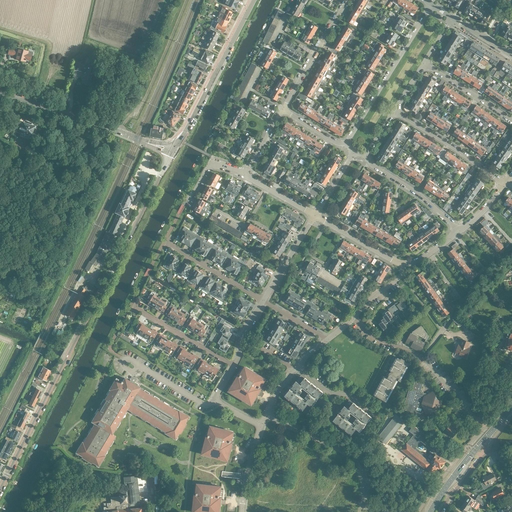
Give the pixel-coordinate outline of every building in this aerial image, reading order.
[(224,0),(223,2),(236,8),(239,1),(236,0),(224,0)] [(305,4),(298,0),(297,2),(295,1),(293,5),(293,6),(301,10),(305,4)] [(360,0),(357,5),(363,10),(365,7),(370,10),(372,8),(371,7),(360,0)] [(467,13),(468,14),(473,6),(470,5),(471,2),(471,0),(469,0),(463,11),(464,12),(464,13),(466,14),(467,13)] [(404,7),(409,10),(413,4),(408,1),(404,7)] [(413,4),(409,10),(415,14),(419,8),(413,4)] [(357,5),(353,10),(363,16),(364,17),(366,15),(363,14),(365,11),(363,10),(357,5)] [(223,6),(220,13),(231,18),(234,12),(228,9),(223,6)] [(298,16),(301,10),(293,6),(289,12),(291,13),(290,13),(288,12),(287,14),(292,17),(293,15),(296,17),(297,16),(298,16)] [(473,17),(474,17),(478,10),(473,6),(468,14),(470,15),(470,16),(472,17),(473,17)] [(478,10),(474,17),(474,18),(476,19),(477,19),(479,20),(479,21),(483,13),(485,11),(479,8),(478,10)] [(353,10),(350,15),(359,21),(363,16),(353,10)] [(483,13),(479,21),(480,21),(480,22),(482,23),(483,23),(484,24),(490,15),(491,15),(492,13),(489,11),(487,15),(483,13)] [(217,17),(229,23),(230,21),(231,18),(220,13),(219,15),(218,17),(217,17)] [(359,21),(350,15),(347,21),(354,25),(356,22),(361,25),(362,23),(359,21)] [(393,18),(392,20),(394,21),(404,27),(405,25),(406,26),(408,23),(407,22),(404,20),(405,19),(399,15),(396,20),(393,18)] [(226,29),(227,27),(227,26),(229,23),(217,17),(216,21),(219,23),(218,25),(217,27),(212,25),(210,29),(211,29),(214,30),(213,30),(219,33),(220,31),(224,33),(226,29)] [(394,21),(390,26),(400,33),(401,32),(402,33),(403,30),(402,29),(404,27),(394,21)] [(308,29),(315,33),(318,28),(312,24),(308,29)] [(303,26),(302,28),(306,31),(304,34),(312,38),(315,33),(308,29),(306,28),(304,27),(303,26)] [(507,26),(501,35),(503,36),(503,37),(505,38),(505,37),(507,38),(511,30),(508,28),(509,27),(507,26)] [(346,27),(343,32),(354,39),(355,37),(350,33),(352,30),(346,27)] [(209,33),(208,35),(210,36),(218,40),(221,34),(219,33),(213,30),(214,30),(211,29),(209,33)] [(384,33),(386,35),(395,41),(396,39),(397,39),(399,36),(398,36),(399,35),(392,31),(390,34),(385,31),(384,33)] [(453,37),(467,46),(469,43),(471,40),(456,31),(455,34),(453,37)] [(306,42),(309,44),(312,38),(304,34),(301,32),(297,39),(302,42),(303,40),(305,42),(306,42)] [(343,32),(339,37),(348,42),(350,39),(352,40),(354,39),(343,32)] [(383,40),(385,42),(392,46),(393,46),(395,43),(394,43),(395,41),(386,35),(383,40)] [(210,36),(208,42),(215,45),(218,40),(210,36)] [(339,37),(336,42),(343,46),(345,47),(348,42),(339,37)] [(462,49),(464,51),(467,46),(453,37),(449,42),(457,47),(459,43),(464,46),(462,49)] [(470,61),(480,46),(475,43),(474,42),(473,42),(471,40),(469,43),(467,46),(464,51),(461,56),(470,61)] [(212,51),(215,45),(208,42),(205,47),(212,51)] [(280,50),(286,53),(292,44),(289,42),(287,43),(285,42),(284,43),(280,50)] [(341,51),(343,46),(336,42),(333,47),(339,51),(339,50),(341,51)] [(377,42),(373,49),(374,49),(376,50),(383,55),(386,50),(384,48),(385,47),(377,42)] [(454,52),(457,47),(449,42),(446,48),(459,56),(460,55),(454,52)] [(292,44),(286,53),(292,57),(296,50),(292,48),(293,45),(292,44)] [(477,65),(486,50),(486,49),(480,46),(470,61),(477,65)] [(28,51),(18,48),(15,59),(25,62),(26,60),(27,60),(30,61),(32,55),(33,52),(28,51)] [(194,50),(211,59),(213,54),(206,51),(204,53),(195,48),(194,50)] [(445,49),(442,53),(450,58),(453,54),(455,55),(453,57),(457,59),(458,57),(459,56),(446,48),(445,49)] [(264,49),(262,51),(263,52),(274,58),(277,53),(271,49),(269,52),(264,49)] [(194,50),(192,53),(202,58),(201,60),(208,64),(211,59),(194,50)] [(296,50),(292,57),(299,60),(302,54),(298,51),(296,50)] [(376,50),(372,55),(373,56),(380,60),(383,55),(376,50)] [(486,50),(477,65),(481,68),(484,70),(489,62),(494,54),(493,54),(490,52),(486,50)] [(329,51),(326,57),(332,60),(335,61),(334,63),(336,65),(337,63),(335,61),(336,59),(335,58),(336,55),(329,51)] [(263,52),(261,57),(262,58),(264,59),(271,63),(274,58),(263,52)] [(449,59),(450,58),(442,53),(439,59),(441,60),(440,61),(445,64),(447,62),(451,64),(449,67),(451,68),(455,62),(449,59)] [(196,65),(206,70),(208,65),(198,60),(186,54),(185,57),(197,63),(196,65)] [(348,57),(347,59),(352,62),(353,60),(354,60),(356,55),(354,54),(351,59),(348,57)] [(497,56),(494,54),(489,62),(495,66),(500,58),(497,56)] [(365,57),(368,59),(369,60),(377,65),(380,60),(373,56),(371,59),(366,56),(365,57)] [(323,62),(329,66),(331,66),(334,61),(332,60),(326,57),(323,62)] [(271,63),(264,59),(261,64),(262,65),(268,68),(271,63)] [(369,60),(366,66),(367,66),(373,70),(377,65),(369,60)] [(508,74),(511,67),(511,63),(508,61),(507,62),(506,62),(501,69),(502,70),(500,73),(497,71),(494,77),(497,78),(499,75),(505,79),(508,74)] [(323,62),(320,67),(332,74),(333,72),(328,69),(329,66),(323,62)] [(79,63),(77,70),(84,72),(82,78),(93,82),(97,69),(79,63)] [(191,74),(202,79),(204,73),(195,68),(195,67),(189,64),(188,66),(194,69),(191,74)] [(467,67),(466,66),(463,69),(459,76),(464,80),(468,74),(469,72),(466,70),(467,67)] [(320,67),(317,72),(323,76),(324,76),(326,77),(326,76),(327,77),(329,74),(331,75),(332,74),(320,67)] [(459,76),(463,69),(461,68),(460,69),(458,67),(454,73),(459,76)] [(364,75),(371,80),(374,75),(368,70),(367,70),(364,75)] [(468,74),(464,80),(469,83),(476,71),(474,70),(471,75),(468,74)] [(478,73),(476,71),(469,83),(474,86),(478,80),(475,78),(478,73)] [(317,72),(314,78),(326,84),(327,82),(322,79),(323,76),(317,72)] [(202,79),(191,74),(189,79),(191,80),(199,84),(202,79)] [(371,80),(364,75),(363,74),(362,74),(362,75),(361,75),(360,77),(359,79),(368,85),(371,80)] [(280,81),(286,85),(287,83),(288,83),(289,80),(283,76),(280,81)] [(426,82),(425,83),(432,87),(435,82),(437,79),(432,77),(431,79),(429,77),(427,79),(426,79),(425,82),(426,82)] [(277,80),(275,78),(273,80),(279,83),(277,86),(283,90),(286,85),(280,81),(279,81),(277,80)] [(314,78),(311,83),(317,86),(319,83),(325,86),(326,84),(314,78)] [(365,90),(368,85),(359,79),(357,82),(355,80),(353,82),(365,90)] [(480,81),(478,80),(474,86),(479,89),(484,81),(481,79),(480,81)] [(187,86),(196,90),(198,85),(190,81),(187,86)] [(362,95),(365,90),(353,82),(353,83),(352,84),(355,86),(353,89),(355,91),(362,95)] [(485,92),(490,96),(497,85),(498,83),(496,82),(495,84),(495,83),(492,88),(489,86),(485,92)] [(320,88),(317,86),(311,83),(308,88),(320,94),(321,92),(318,91),(320,88)] [(422,87),(422,88),(429,92),(432,87),(425,83),(424,84),(423,84),(421,87),(422,87)] [(490,96),(494,99),(499,93),(496,91),(499,86),(497,85),(490,96)] [(187,86),(185,91),(193,95),(196,90),(187,86)] [(283,90),(277,86),(274,92),(280,95),(283,90)] [(443,99),(444,100),(451,89),(446,86),(445,88),(443,87),(441,91),(446,94),(442,99),(443,99)] [(319,96),(320,94),(308,88),(305,93),(307,95),(311,98),(311,97),(314,99),(316,95),(319,96)] [(419,93),(426,97),(429,92),(422,88),(421,89),(420,89),(418,92),(419,93)] [(448,99),(451,101),(456,92),(451,89),(444,100),(446,102),(448,99)] [(182,96),(191,100),(193,95),(185,91),(182,96)] [(494,99),(499,103),(507,92),(505,91),(502,95),(499,93),(494,99)] [(274,92),(271,97),(277,100),(280,95),(274,92)] [(458,102),(462,96),(456,92),(451,101),(454,103),(453,104),(455,106),(456,104),(458,102)] [(510,98),(507,96),(509,93),(507,92),(499,103),(504,106),(510,98)] [(353,100),(360,105),(363,100),(353,93),(351,97),(349,95),(348,97),(351,99),(353,100)] [(416,98),(423,102),(426,97),(419,93),(418,94),(417,94),(415,97),(416,98)] [(182,96),(180,101),(188,105),(191,100),(182,96)] [(458,102),(463,105),(466,99),(462,96),(458,102)] [(413,103),(420,107),(423,102),(416,98),(415,100),(414,99),(412,102),(413,103)] [(255,110),(258,104),(254,101),(255,100),(253,99),(249,107),(255,110)] [(466,99),(463,105),(468,108),(472,102),(466,99)] [(353,100),(350,105),(357,110),(360,105),(353,100)] [(177,106),(185,110),(188,105),(180,101),(177,106)] [(255,110),(261,114),(265,107),(260,105),(261,104),(259,103),(258,104),(255,110)] [(299,110),(304,113),(308,107),(302,103),(300,107),(301,108),(299,110)] [(420,107),(413,103),(409,109),(411,111),(412,110),(413,111),(413,110),(416,112),(420,107)] [(346,110),(354,115),(357,110),(350,105),(346,110)] [(471,114),(476,117),(482,109),(477,105),(473,111),(471,114)] [(185,110),(177,106),(175,111),(183,115),(186,110),(185,110)] [(235,112),(242,116),(246,110),(238,106),(237,108),(238,108),(236,112),(235,112)] [(265,107),(261,114),(267,117),(271,111),(266,108),(267,108),(265,107)] [(304,113),(310,116),(313,110),(308,107),(304,113)] [(310,116),(315,119),(322,108),(320,107),(316,112),(313,110),(310,116)] [(341,118),(344,119),(348,122),(349,119),(351,120),(354,115),(346,110),(345,109),(341,107),(340,109),(343,111),(340,117),(341,117),(341,118)] [(315,119),(320,123),(324,117),(320,115),(323,109),(322,108),(315,119)] [(479,116),(482,118),(483,118),(487,112),(482,109),(476,117),(473,121),(475,122),(479,116)] [(169,116),(177,122),(181,118),(173,111),(169,116)] [(427,119),(432,122),(438,112),(436,111),(434,115),(431,113),(427,119)] [(432,122),(437,125),(441,119),(438,117),(441,112),(439,111),(438,112),(432,122)] [(235,114),(232,118),(238,122),(242,116),(235,112),(234,114),(235,114)] [(484,126),(486,124),(488,122),(492,116),(487,112),(483,118),(481,121),(484,123),(482,125),(484,126)] [(167,114),(165,113),(164,114),(165,115),(163,118),(165,120),(166,120),(173,126),(177,122),(169,116),(167,114)] [(320,123),(325,126),(332,115),(330,113),(327,119),(324,117),(320,123)] [(325,126),(330,129),(335,122),(331,120),(331,121),(330,121),(334,116),(332,115),(325,126)] [(437,125),(442,128),(447,121),(449,117),(447,116),(444,121),(441,119),(437,125)] [(488,122),(492,125),(497,119),(492,116),(488,122)] [(238,122),(232,118),(231,118),(230,120),(231,120),(229,125),(235,128),(238,122)] [(342,122),(340,125),(335,132),(341,135),(342,133),(343,133),(345,130),(344,129),(345,128),(342,126),(344,123),(346,124),(348,122),(344,119),(342,122)] [(492,132),(494,133),(501,123),(497,119),(492,125),(495,127),(493,129),(494,130),(492,132)] [(452,124),(447,121),(442,128),(447,131),(451,125),(452,124)] [(28,135),(27,137),(31,138),(31,136),(32,136),(32,135),(34,136),(35,134),(33,133),(35,126),(34,126),(35,124),(32,123),(31,125),(22,122),(21,124),(20,124),(17,132),(28,135)] [(330,129),(335,132),(340,125),(335,122),(330,129)] [(396,127),(403,132),(405,133),(409,135),(412,131),(410,129),(408,131),(405,129),(406,127),(399,122),(396,127)] [(286,133),(288,134),(293,127),(288,123),(286,126),(285,125),(283,129),(287,131),(286,133)] [(501,123),(494,133),(496,135),(498,131),(501,134),(502,132),(507,126),(501,123)] [(150,138),(153,139),(153,137),(162,139),(164,128),(158,127),(158,126),(154,125),(153,128),(152,128),(150,138)] [(453,134),(458,138),(462,132),(464,130),(465,127),(463,126),(460,129),(458,128),(457,128),(453,134)] [(294,136),(298,130),(293,127),(288,134),(291,136),(289,139),(291,141),(293,138),(294,136)] [(393,132),(402,138),(406,141),(407,139),(405,137),(401,135),(403,132),(396,127),(393,132)] [(294,136),(299,139),(303,133),(298,130),(294,136)] [(393,132),(390,137),(397,142),(399,139),(401,140),(402,138),(393,132)] [(458,138),(463,141),(467,135),(462,132),(458,138)] [(303,145),(304,143),(308,136),(303,133),(299,139),(298,142),(301,143),(299,146),(301,147),(303,145)] [(418,142),(422,136),(416,133),(413,139),(418,142)] [(463,141),(468,145),(475,134),(474,133),(470,138),(467,135),(463,141)] [(468,145),(473,148),(477,143),(474,140),(477,135),(475,134),(468,145)] [(238,138),(240,139),(251,145),(254,140),(248,136),(246,135),(244,139),(239,136),(238,138)] [(308,136),(304,143),(309,146),(313,139),(308,136)] [(423,145),(427,139),(422,136),(418,142),(415,147),(417,148),(420,143),(423,145)] [(390,137),(386,142),(400,151),(401,149),(395,145),(397,142),(390,137)] [(244,144),(242,147),(248,151),(251,145),(240,139),(239,141),(244,144)] [(310,152),(311,154),(318,142),(313,139),(309,146),(308,148),(311,150),(310,152)] [(428,148),(432,142),(427,139),(423,145),(428,148)] [(318,142),(311,154),(313,155),(317,150),(320,152),(323,146),(318,142)] [(386,142),(383,148),(391,152),(393,149),(398,152),(400,151),(386,142)] [(430,149),(433,151),(437,145),(432,142),(428,148),(427,151),(425,153),(427,154),(430,149)] [(277,145),(274,151),(280,155),(282,156),(285,158),(286,155),(284,154),(284,153),(282,152),(284,149),(286,150),(287,148),(279,143),(278,146),(277,145)] [(473,148),(477,152),(482,146),(477,143),(473,148)] [(482,146),(477,152),(482,155),(486,151),(489,153),(495,144),(493,143),(490,147),(488,146),(487,147),(485,145),(483,147),(482,146)] [(248,151),(242,147),(238,145),(233,154),(241,158),(242,155),(245,157),(248,151)] [(439,158),(440,158),(445,150),(442,148),(437,145),(433,151),(438,154),(437,156),(439,158)] [(322,154),(322,155),(325,156),(327,157),(330,151),(326,148),(322,154)] [(383,148),(380,153),(387,157),(391,152),(383,148)] [(504,148),(500,153),(507,158),(511,153),(504,148)] [(440,158),(447,163),(449,161),(453,155),(448,152),(447,152),(445,150),(440,158)] [(274,151),(271,157),(277,160),(280,155),(274,151)] [(387,157),(380,153),(377,158),(376,159),(383,164),(387,157)] [(493,155),(491,153),(487,158),(490,160),(492,158),(495,160),(493,163),(498,167),(498,166),(500,167),(504,163),(497,157),(493,155)] [(500,153),(497,157),(504,163),(507,158),(500,153)] [(453,165),(457,159),(453,155),(449,161),(447,163),(445,166),(447,167),(449,164),(452,167),(453,165)] [(335,157),(333,160),(339,164),(342,158),(339,157),(339,158),(336,156),(335,157)] [(271,157),(267,162),(276,167),(274,166),(277,160),(271,157)] [(395,167),(400,170),(405,162),(400,159),(395,167)] [(400,170),(405,173),(409,167),(406,165),(409,160),(407,159),(405,162),(400,170)] [(457,170),(458,169),(462,162),(457,159),(453,165),(455,167),(454,169),(455,169),(453,172),(455,173),(457,170)] [(328,165),(329,165),(335,169),(339,164),(333,160),(332,160),(328,165)] [(276,167),(267,162),(264,168),(263,171),(264,172),(268,175),(270,172),(272,174),(276,167)] [(462,162),(458,169),(463,173),(463,172),(465,174),(470,168),(467,166),(462,162)] [(405,173),(411,176),(417,165),(415,164),(414,167),(413,166),(412,169),(409,167),(405,173)] [(329,165),(325,170),(332,174),(335,169),(329,165)] [(411,176),(416,180),(419,174),(419,173),(420,171),(417,169),(419,167),(417,165),(411,176)] [(325,173),(323,176),(329,180),(332,174),(325,170),(325,171),(323,170),(321,168),(320,170),(325,173)] [(214,173),(211,178),(217,182),(220,177),(214,173)] [(285,182),(291,185),(297,174),(295,173),(294,175),(290,173),(285,182)] [(329,180),(323,176),(318,173),(317,175),(320,177),(317,182),(322,185),(323,184),(325,185),(329,180)] [(291,185),(296,189),(300,183),(301,182),(301,181),(297,178),(299,176),(297,174),(291,185)] [(362,192),(363,191),(371,177),(366,174),(364,176),(361,180),(365,182),(362,187),(359,186),(357,189),(362,192)] [(419,174),(416,180),(421,183),(424,177),(419,174)] [(376,180),(371,177),(363,191),(365,191),(366,190),(369,184),(372,186),(376,180)] [(217,182),(211,178),(208,184),(214,187),(217,189),(220,183),(217,182)] [(473,183),(473,184),(480,189),(481,189),(483,186),(482,186),(484,184),(477,179),(474,184),(473,183)] [(300,183),(296,189),(302,192),(308,181),(306,180),(305,183),(304,182),(303,184),(300,183)] [(381,184),(376,180),(372,186),(378,190),(381,184)] [(227,188),(232,191),(236,185),(234,184),(235,183),(232,181),(231,182),(227,188)] [(302,192),(308,195),(312,187),(309,185),(310,182),(308,181),(302,192)] [(425,188),(430,191),(434,185),(428,182),(425,188)] [(312,187),(308,195),(313,199),(315,196),(316,197),(318,193),(314,191),(316,187),(318,188),(320,186),(315,183),(312,187)] [(430,191),(435,194),(439,188),(434,184),(434,185),(430,191)] [(472,186),(470,189),(477,194),(478,194),(480,191),(479,190),(480,189),(473,184),(472,186)] [(236,185),(232,191),(231,194),(236,197),(241,188),(242,187),(238,185),(238,186),(236,185)] [(435,194),(440,198),(447,186),(445,185),(444,188),(443,188),(440,188),(439,188),(435,194)] [(121,204),(119,204),(115,212),(118,213),(109,231),(107,230),(96,253),(90,261),(92,263),(96,266),(102,256),(104,257),(107,252),(115,235),(124,216),(128,208),(126,207),(130,199),(132,200),(135,193),(134,193),(136,190),(135,187),(133,186),(130,187),(128,190),(121,204)] [(207,186),(204,191),(215,198),(216,196),(213,194),(215,191),(207,186)] [(449,188),(447,186),(440,198),(445,201),(449,195),(446,193),(449,188)] [(244,195),(249,198),(253,191),(251,190),(252,189),(249,187),(248,188),(244,195)] [(466,193),(467,194),(473,199),(473,198),(474,199),(476,196),(476,195),(477,194),(470,189),(469,188),(466,193)] [(352,190),(349,195),(360,202),(361,200),(360,199),(363,195),(359,192),(358,193),(352,190)] [(214,200),(215,198),(204,191),(201,197),(207,200),(208,199),(209,197),(211,198),(214,200)] [(253,191),(249,198),(249,199),(251,200),(251,199),(255,201),(256,199),(258,200),(261,196),(258,194),(259,193),(256,191),(255,192),(253,191)] [(465,196),(463,199),(470,203),(471,204),(473,201),(472,200),(473,199),(467,194),(466,194),(465,196)] [(349,195),(346,200),(352,204),(354,200),(359,204),(360,202),(349,195)] [(378,202),(378,204),(390,206),(392,200),(384,199),(382,198),(381,202),(378,202)] [(200,199),(197,204),(208,211),(209,209),(207,207),(204,206),(206,203),(200,199)] [(470,203),(463,199),(462,199),(461,200),(459,203),(460,204),(466,208),(467,209),(469,206),(469,205),(470,203)] [(346,200),(343,205),(349,209),(353,204),(352,204),(346,200)] [(208,211),(197,204),(194,209),(196,211),(196,213),(202,216),(204,211),(207,213),(208,211)] [(235,204),(234,206),(246,214),(247,211),(248,212),(250,209),(249,208),(242,204),(240,207),(238,206),(235,204)] [(390,206),(378,204),(377,206),(381,207),(380,207),(383,208),(382,211),(385,212),(385,215),(388,216),(389,213),(390,206)] [(415,204),(409,209),(413,215),(417,212),(418,214),(421,212),(415,204)] [(463,213),(466,208),(460,204),(459,204),(458,205),(458,206),(456,208),(459,210),(459,211),(460,212),(459,212),(462,214),(462,213),(463,213)] [(246,214),(234,206),(232,205),(231,208),(232,209),(233,208),(235,210),(238,212),(236,215),(243,219),(243,218),(244,219),(246,216),(245,215),(246,214)] [(349,209),(343,205),(339,210),(342,212),(341,212),(345,215),(347,216),(349,211),(348,211),(349,209)] [(285,219),(288,221),(290,218),(293,212),(288,208),(286,211),(285,210),(282,216),(286,218),(285,219)] [(409,209),(403,213),(407,219),(413,215),(409,209)] [(290,218),(295,221),(299,215),(293,212),(290,218),(288,221),(290,218)] [(407,219),(403,213),(397,217),(395,219),(399,225),(401,223),(407,219)] [(356,223),(361,226),(367,215),(365,214),(363,218),(360,216),(356,223)] [(305,218),(299,215),(295,221),(294,223),(300,227),(305,218)] [(361,226),(366,229),(371,222),(367,220),(369,216),(367,215),(361,226)] [(479,231),(484,236),(489,231),(490,231),(489,229),(490,228),(487,224),(489,222),(487,220),(482,224),(484,226),(479,231)] [(378,221),(376,224),(376,225),(371,232),(377,235),(381,228),(378,226),(379,225),(378,225),(380,222),(378,221)] [(371,232),(376,225),(371,222),(366,229),(371,232)] [(435,225),(430,229),(434,235),(439,231),(438,228),(440,227),(437,222),(434,224),(435,225)] [(246,232),(251,235),(256,227),(251,224),(246,232)] [(185,243),(186,243),(193,232),(184,227),(181,233),(183,235),(180,240),(185,243)] [(261,230),(256,227),(251,235),(256,238),(261,230)] [(423,227),(421,228),(425,233),(429,239),(434,235),(430,229),(428,227),(425,230),(423,227)] [(377,235),(382,238),(386,231),(381,228),(377,235)] [(418,235),(419,236),(424,242),(429,239),(425,233),(421,228),(419,229),(421,232),(421,233),(418,235)] [(484,236),(489,241),(494,237),(497,234),(496,233),(495,233),(492,229),(490,231),(489,231),(484,236)] [(261,230),(256,238),(256,239),(261,242),(262,241),(267,233),(261,230)] [(283,237),(282,238),(289,242),(290,241),(291,241),(293,238),(292,238),(293,236),(286,231),(286,232),(285,231),(284,233),(283,233),(282,233),(282,235),(282,236),(283,237)] [(382,238),(387,241),(391,234),(386,231),(382,238)] [(194,241),(196,243),(200,236),(193,232),(186,243),(187,244),(186,244),(190,247),(194,241)] [(387,241),(392,244),(399,233),(397,232),(394,236),(391,234),(387,241)] [(272,236),(267,233),(262,241),(267,244),(268,242),(272,236)] [(401,234),(399,233),(392,244),(398,248),(401,242),(403,238),(399,236),(401,234)] [(413,234),(411,236),(418,246),(424,242),(419,236),(416,239),(415,237),(413,234)] [(199,252),(201,252),(206,244),(203,242),(204,239),(200,236),(196,243),(198,244),(195,250),(199,252)] [(418,246),(411,236),(409,237),(411,240),(410,240),(412,242),(408,245),(411,249),(412,248),(413,250),(418,246)] [(489,241),(494,247),(499,242),(501,240),(500,238),(497,240),(494,237),(489,241)] [(273,238),(272,240),(276,242),(276,241),(278,242),(277,243),(278,244),(276,248),(283,252),(283,251),(284,252),(286,248),(285,248),(286,246),(280,242),(279,241),(278,241),(273,238)] [(280,242),(286,246),(287,246),(289,243),(288,243),(289,242),(282,238),(280,242)] [(209,250),(211,252),(215,245),(208,241),(206,244),(201,252),(201,253),(202,253),(201,254),(205,256),(206,256),(209,250)] [(346,252),(347,251),(350,244),(345,241),(344,244),(343,243),(340,248),(346,252)] [(499,242),(494,247),(493,247),(496,250),(498,252),(499,251),(501,253),(506,249),(504,247),(505,246),(503,244),(502,245),(499,242)] [(347,251),(352,254),(355,247),(350,244),(347,251)] [(216,261),(216,262),(223,250),(215,245),(211,252),(214,253),(211,259),(211,260),(214,262),(215,261),(215,262),(216,261)] [(352,254),(357,257),(361,250),(355,247),(352,254)] [(283,252),(276,248),(272,254),(276,256),(277,254),(280,256),(281,257),(283,254),(282,253),(283,252)] [(452,259),(459,254),(458,252),(457,253),(454,249),(448,253),(452,259)] [(225,260),(227,261),(231,255),(223,250),(216,262),(217,262),(217,263),(221,265),(225,260)] [(357,264),(359,265),(366,253),(361,250),(357,257),(360,259),(357,264)] [(366,253),(359,265),(358,266),(360,267),(363,263),(366,265),(368,263),(369,261),(371,262),(373,259),(371,257),(366,253)] [(452,259),(457,264),(466,257),(465,256),(464,257),(461,253),(459,254),(452,259)] [(230,270),(231,271),(238,259),(231,255),(227,261),(229,263),(226,268),(230,270)] [(170,262),(167,260),(163,266),(169,270),(171,267),(176,270),(178,267),(175,266),(179,260),(178,259),(177,259),(178,258),(174,256),(173,256),(170,262)] [(461,270),(470,263),(469,262),(468,262),(465,258),(466,258),(466,257),(457,264),(461,270)] [(334,261),(333,263),(341,268),(342,266),(341,265),(343,262),(336,258),(335,258),(333,261),(334,261)] [(238,259),(231,271),(232,271),(232,272),(237,274),(238,272),(240,269),(242,270),(246,264),(238,259)] [(305,280),(306,281),(315,266),(313,265),(314,264),(310,262),(310,263),(308,266),(306,264),(303,268),(305,269),(305,270),(308,272),(307,274),(307,275),(306,277),(305,280)] [(381,269),(386,272),(387,273),(390,267),(382,262),(378,267),(381,269)] [(179,267),(176,272),(175,273),(181,277),(183,275),(188,278),(190,274),(188,273),(191,267),(190,267),(190,266),(189,266),(190,265),(186,263),(186,264),(185,263),(182,269),(179,267)] [(341,268),(333,263),(332,265),(331,265),(329,268),(330,268),(330,269),(333,271),(332,273),(335,275),(339,269),(340,270),(341,268)] [(464,275),(465,276),(471,271),(474,268),(473,267),(470,269),(467,266),(470,263),(461,270),(462,272),(463,273),(464,273),(465,275),(464,275)] [(258,266),(254,272),(253,274),(265,280),(266,280),(267,280),(269,276),(268,276),(269,275),(263,272),(265,269),(258,266)] [(317,267),(315,266),(306,281),(308,279),(310,280),(310,279),(313,275),(316,276),(320,269),(321,268),(317,266),(317,267)] [(381,269),(379,272),(379,273),(372,269),(370,270),(373,272),(378,275),(384,278),(387,273),(386,272),(381,269)] [(417,280),(421,286),(427,281),(423,276),(423,275),(427,272),(426,270),(416,277),(418,279),(417,280)] [(195,274),(192,272),(185,284),(188,286),(190,283),(193,284),(195,282),(197,284),(200,279),(203,280),(205,276),(202,274),(202,273),(197,271),(195,274)] [(471,271),(465,276),(467,279),(468,278),(470,280),(471,280),(473,282),(477,278),(475,276),(476,275),(474,272),(473,273),(473,272),(471,271)] [(384,278),(378,275),(373,272),(372,274),(377,276),(375,280),(378,281),(377,283),(380,284),(381,283),(384,278)] [(264,282),(265,280),(253,274),(249,281),(255,285),(257,283),(262,286),(265,282),(264,282)] [(359,275),(356,280),(365,285),(368,279),(362,276),(361,276),(359,275)] [(199,288),(208,293),(212,287),(211,287),(215,282),(213,281),(213,280),(214,279),(210,277),(209,278),(206,283),(203,282),(199,288)] [(356,280),(353,286),(361,291),(365,285),(356,280)] [(424,289),(425,291),(435,284),(434,282),(431,284),(428,280),(427,281),(421,286),(423,290),(424,289)] [(208,293),(215,298),(222,286),(221,285),(217,283),(214,288),(212,287),(208,293)] [(428,295),(430,298),(440,291),(439,290),(440,290),(435,284),(425,291),(425,292),(427,295),(428,295)] [(228,289),(223,286),(222,286),(215,298),(223,302),(227,296),(224,294),(228,289)] [(353,286),(349,291),(358,296),(361,291),(353,286)] [(69,317),(67,321),(73,324),(75,320),(73,319),(78,310),(79,308),(86,297),(89,292),(82,287),(71,304),(65,315),(69,317)] [(343,287),(341,289),(345,291),(346,292),(346,293),(348,294),(346,297),(345,300),(351,303),(352,301),(355,302),(358,296),(349,291),(346,289),(343,287)] [(286,302),(291,306),(296,297),(298,295),(293,292),(293,291),(290,289),(286,296),(289,297),(286,302)] [(433,303),(434,305),(442,299),(441,297),(444,296),(442,294),(440,291),(430,298),(434,302),(433,303)] [(149,304),(155,307),(160,299),(154,295),(155,294),(152,292),(145,303),(148,305),(149,304)] [(240,296),(235,304),(246,311),(247,310),(248,310),(250,306),(244,303),(246,300),(240,296)] [(291,306),(296,309),(301,300),(296,297),(291,306)] [(305,307),(307,308),(311,302),(308,300),(308,301),(303,298),(301,300),(296,309),(302,312),(305,307)] [(160,311),(163,313),(170,302),(167,301),(166,302),(160,299),(155,307),(160,311)] [(314,304),(312,303),(314,300),(313,299),(311,302),(307,308),(309,310),(306,315),(312,318),(317,309),(318,307),(314,304)] [(437,309),(438,311),(447,304),(446,303),(448,301),(446,299),(444,301),(442,299),(434,305),(435,307),(436,306),(438,308),(437,309)] [(413,315),(403,301),(397,305),(395,304),(388,309),(389,311),(393,316),(400,325),(403,322),(398,315),(402,312),(407,319),(413,315)] [(168,316),(174,319),(179,311),(174,307),(175,305),(171,303),(165,314),(168,316)] [(236,316),(238,314),(244,317),(244,316),(245,317),(247,313),(246,313),(246,312),(246,311),(235,304),(230,312),(236,316)] [(449,307),(447,304),(438,311),(440,312),(442,314),(442,313),(444,316),(447,314),(451,311),(450,309),(450,308),(449,306),(449,307)] [(322,312),(317,309),(312,318),(317,321),(322,312)] [(322,313),(322,312),(317,321),(322,324),(324,321),(327,323),(328,321),(329,319),(331,321),(332,318),(330,317),(332,314),(328,312),(328,313),(323,310),(322,313)] [(180,323),(183,325),(189,314),(186,312),(185,314),(179,311),(174,319),(180,323)] [(391,321),(390,319),(393,317),(392,317),(393,316),(389,311),(388,312),(388,311),(385,313),(386,314),(383,317),(384,318),(388,323),(391,321)] [(188,327),(194,331),(199,322),(193,319),(194,317),(191,315),(184,326),(188,328),(188,327)] [(276,323),(275,324),(283,328),(286,323),(282,321),(283,320),(278,317),(275,322),(276,323)] [(382,322),(379,324),(384,330),(387,328),(386,326),(389,324),(388,323),(384,318),(381,320),(382,322)] [(138,333),(143,337),(148,328),(143,324),(140,322),(133,333),(136,335),(138,333)] [(199,335),(202,337),(209,326),(206,324),(205,326),(199,322),(194,331),(200,334),(199,335)] [(229,332),(231,328),(224,324),(220,331),(224,333),(222,336),(228,340),(232,334),(229,332)] [(274,325),(271,328),(280,334),(283,328),(275,324),(275,325),(274,325)] [(411,332),(406,342),(411,345),(411,347),(420,352),(425,342),(424,342),(426,339),(427,339),(429,336),(421,325),(412,332),(411,333),(411,332)] [(155,331),(154,331),(148,328),(143,337),(149,340),(148,342),(151,344),(158,333),(155,331)] [(280,334),(271,328),(269,332),(270,333),(269,334),(277,339),(278,340),(282,335),(280,334)] [(300,332),(297,337),(305,342),(305,340),(307,341),(310,336),(305,333),(305,334),(300,332)] [(169,340),(163,337),(163,336),(160,334),(154,345),(157,347),(158,345),(164,349),(169,340)] [(274,344),(277,339),(269,334),(269,335),(267,335),(264,340),(269,342),(269,341),(274,344)] [(228,340),(222,336),(218,343),(222,345),(220,348),(226,352),(230,346),(226,344),(228,340)] [(297,337),(294,342),(303,347),(305,343),(304,343),(305,342),(297,337)] [(462,356),(466,358),(470,348),(468,348),(470,342),(463,339),(461,345),(459,344),(456,352),(462,355),(462,356)] [(175,344),(169,340),(164,349),(169,352),(168,354),(172,356),(178,345),(175,343),(175,344)] [(294,342),(293,344),(290,343),(289,346),(298,352),(299,350),(300,351),(303,347),(294,342)] [(189,353),(183,349),(184,348),(181,346),(174,357),(177,359),(178,358),(184,361),(189,353)] [(298,353),(298,352),(289,346),(286,351),(286,352),(292,355),(291,356),(296,359),(299,354),(298,353)] [(195,356),(189,353),(184,361),(190,364),(189,366),(192,368),(199,357),(195,355),(195,356)] [(391,373),(390,372),(389,373),(387,373),(387,375),(387,376),(386,377),(385,376),(375,396),(385,401),(396,382),(397,383),(398,381),(401,382),(402,380),(400,379),(406,368),(405,368),(405,367),(406,366),(408,367),(410,363),(401,358),(400,360),(398,358),(390,371),(391,372),(391,373)] [(210,365),(204,361),(201,359),(194,370),(198,372),(199,370),(205,373),(210,365)] [(215,368),(210,365),(205,373),(210,377),(209,379),(212,380),(219,369),(216,368),(215,368)] [(40,372),(49,376),(52,371),(43,367),(40,372)] [(246,401),(251,404),(258,394),(256,393),(264,381),(263,381),(264,378),(259,375),(259,376),(251,371),(251,370),(246,367),(244,370),(244,369),(237,381),(235,381),(229,391),(235,394),(236,393),(241,396),(240,398),(241,396),(246,399),(246,401)] [(49,376),(40,372),(38,377),(46,381),(49,376)] [(312,407),(323,393),(301,375),(296,381),(289,390),(284,396),(303,411),(308,405),(312,407)] [(156,426),(161,429),(162,428),(166,431),(165,433),(170,436),(171,434),(177,437),(179,433),(180,434),(186,424),(185,423),(187,419),(182,416),(184,414),(179,410),(177,413),(173,410),(173,409),(168,406),(167,407),(163,404),(164,403),(158,400),(158,401),(153,398),(154,397),(149,394),(148,395),(143,392),(144,391),(139,388),(140,387),(134,383),(133,385),(129,382),(130,381),(124,378),(122,382),(121,381),(120,382),(118,380),(114,385),(112,384),(109,389),(111,391),(109,395),(107,395),(104,400),(106,401),(103,405),(102,404),(98,410),(100,410),(97,415),(96,414),(93,419),(96,421),(92,429),(93,429),(90,434),(89,433),(86,438),(87,439),(84,444),(82,442),(79,447),(81,449),(78,454),(82,456),(81,457),(92,464),(92,463),(96,465),(99,460),(102,461),(105,456),(103,455),(105,450),(106,451),(110,446),(108,445),(111,440),(112,441),(115,436),(108,432),(110,430),(113,432),(116,427),(115,426),(118,421),(119,422),(122,417),(121,416),(124,412),(125,412),(127,409),(131,412),(131,413),(132,413),(136,416),(137,415),(141,418),(142,416),(147,419),(146,420),(151,424),(152,422),(157,425),(156,426)] [(426,414),(435,409),(438,410),(439,406),(439,405),(439,404),(440,405),(440,404),(439,404),(441,400),(438,399),(433,391),(425,396),(422,395),(423,393),(421,389),(423,384),(415,381),(412,390),(409,389),(406,401),(406,400),(403,411),(410,413),(410,412),(423,416),(426,414)] [(29,394),(38,398),(41,391),(36,388),(34,394),(30,393),(29,394)] [(38,398),(29,394),(29,396),(32,398),(29,403),(34,406),(38,398)] [(356,429),(360,432),(372,417),(349,400),(340,412),(337,415),(333,421),(351,435),(356,429)] [(16,416),(26,421),(30,414),(24,411),(22,415),(17,413),(16,416)] [(393,417),(394,417),(387,426),(386,425),(384,428),(385,428),(378,437),(386,444),(404,421),(395,414),(393,417)] [(446,418),(452,423),(455,418),(450,414),(446,418)] [(14,419),(13,421),(15,422),(16,420),(19,421),(17,425),(22,428),(26,421),(16,416),(14,419)] [(445,431),(452,437),(453,437),(454,437),(456,435),(455,434),(458,430),(449,423),(447,425),(449,427),(445,431)] [(229,448),(230,445),(233,435),(232,435),(232,432),(227,430),(227,431),(217,428),(212,426),(211,429),(210,429),(207,442),(206,442),(203,454),(209,455),(210,454),(215,455),(215,458),(215,455),(221,457),(221,458),(227,460),(230,448),(229,448)] [(423,433),(413,426),(409,431),(414,435),(402,450),(426,469),(427,468),(433,473),(437,468),(438,469),(440,467),(440,468),(445,462),(439,457),(442,453),(435,448),(438,445),(423,433)] [(16,429),(15,429),(11,427),(10,427),(8,429),(9,430),(9,431),(11,432),(11,431),(13,432),(11,438),(16,441),(20,432),(15,430),(16,429)] [(276,433),(272,444),(277,446),(276,448),(280,450),(283,443),(280,442),(282,436),(276,433)] [(4,445),(12,449),(14,444),(10,441),(11,439),(6,437),(5,439),(7,440),(4,445)] [(289,445),(286,452),(289,453),(291,451),(296,453),(300,443),(295,441),(294,441),(292,446),(289,445)] [(300,443),(296,453),(302,455),(300,458),(304,459),(307,453),(304,451),(306,446),(300,443)] [(0,450),(1,450),(9,454),(12,449),(4,445),(2,449),(0,447),(0,450)] [(1,450),(0,450),(0,452),(0,453),(0,456),(6,460),(9,454),(1,450)] [(314,456),(310,463),(314,465),(314,462),(320,465),(326,455),(323,453),(322,454),(320,453),(317,458),(314,456)] [(331,465),(326,470),(329,472),(331,470),(335,474),(342,467),(337,463),(334,467),(331,465)] [(342,467),(335,475),(339,478),(337,481),(340,483),(345,478),(343,475),(346,471),(342,467)] [(482,483),(484,487),(486,490),(492,486),(490,482),(496,479),(493,474),(487,477),(487,476),(483,478),(484,479),(483,479),(483,480),(482,480),(483,481),(481,482),(482,483)] [(102,504),(102,511),(141,511),(141,507),(140,507),(139,493),(148,492),(146,476),(137,477),(137,476),(123,477),(125,494),(119,495),(119,497),(110,498),(111,503),(103,504),(102,504)] [(219,503),(219,500),(220,489),(219,489),(220,486),(214,486),(204,485),(198,484),(198,487),(197,487),(196,500),(194,500),(193,511),(199,511),(200,511),(204,511),(218,511),(220,504),(220,503),(219,503)] [(504,494),(501,488),(498,489),(495,490),(496,491),(492,492),(493,495),(491,496),(493,500),(504,494)] [(346,493),(339,493),(340,497),(341,497),(342,497),(342,503),(351,503),(351,502),(354,502),(354,498),(353,498),(353,497),(346,496),(346,493)] [(465,501),(465,502),(471,506),(475,509),(479,502),(483,505),(485,503),(481,496),(479,495),(478,495),(476,498),(475,500),(469,496),(468,497),(467,496),(465,500),(465,501)] [(325,505),(320,509),(322,511),(330,511),(328,509),(331,506),(325,501),(323,503),(325,505)] [(466,511),(471,506),(465,502),(461,507),(464,509),(462,511),(464,511),(466,511)] [(510,511),(510,510),(511,509),(509,503),(501,507),(501,508),(498,509),(499,511),(510,511)]
